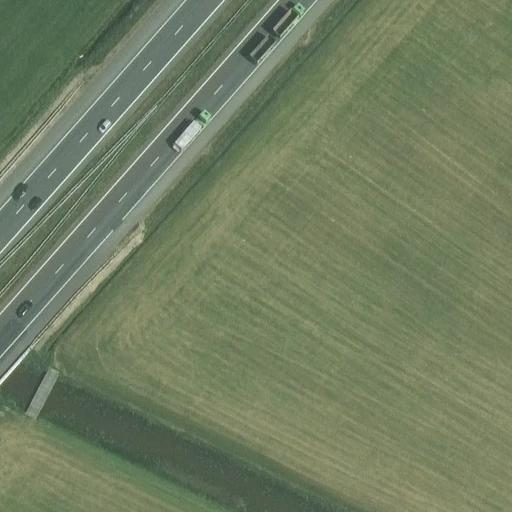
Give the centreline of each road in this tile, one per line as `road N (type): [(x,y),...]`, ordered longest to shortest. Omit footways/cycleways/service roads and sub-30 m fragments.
road 1 (motorway): [(0,336),(297,0)]
road 2 (motorway): [(205,0),(0,230)]
road 3 (track): [(213,511),(27,419)]
